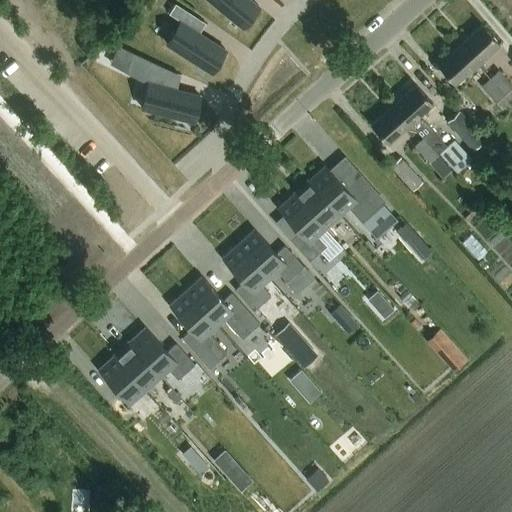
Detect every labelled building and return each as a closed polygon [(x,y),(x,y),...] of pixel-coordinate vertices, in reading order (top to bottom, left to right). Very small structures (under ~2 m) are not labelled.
[(205,0),(241,29),(258,8),(248,0),(205,0)] [(180,25),(166,48),(210,74),(224,51),(197,35),(205,24),(174,4),(168,14),(181,23),(180,25)] [(480,28),(460,47),(476,65),(497,46),(480,28)] [(476,65),(460,47),(439,66),(456,84),(476,65)] [(142,107),(141,109),(146,111),(189,125),(199,96),(169,87),(173,74),(150,62),(145,79),(150,80),(150,81),(142,107)] [(511,86),(498,71),(490,79),(511,103),(511,102),(511,86)] [(490,80),(482,88),(496,104),(505,96),(490,80)] [(394,106),(415,130),(421,125),(416,119),(432,105),(415,87),(394,106)] [(415,130),(394,106),(372,125),(388,143),(404,129),(409,135),(415,130)] [(446,123),(472,152),(484,141),(459,112),(446,123)] [(431,131),(423,139),(454,171),(455,170),(457,172),(463,167),(461,164),(467,158),(452,142),(446,148),(431,131)] [(454,171),(423,139),(415,147),(445,180),(454,171)] [(484,160),(493,152),(485,142),(475,151),(484,160)] [(401,159),(390,168),(412,193),(423,183),(401,159)] [(325,166),(309,181),(341,216),(348,209),(361,224),(375,240),(397,220),(382,204),(359,179),(346,190),(325,166)] [(309,181),(293,194),(326,230),(341,216),(309,181)] [(293,194),(277,209),(299,233),(290,241),(309,262),(326,247),(317,237),(326,230),(293,194)] [(238,244),(270,280),(277,273),(285,282),(302,267),(284,246),(275,254),(254,230),(238,244)] [(403,240),(421,260),(431,251),(413,231),(403,240)] [(270,280),(238,244),(222,259),(243,283),(234,291),(252,312),(269,296),(261,287),(270,280)] [(201,277),(185,292),(217,328),(224,321),(241,340),(258,324),(231,294),(222,301),(201,277)] [(406,291),(398,299),(403,304),(406,308),(415,300),(407,292),(406,291)] [(185,292),(169,306),(190,330),(181,338),(208,369),(226,354),(209,335),(217,328),(185,292)] [(373,307),(382,298),(378,293),(368,302),(373,307)] [(338,306),(329,314),(346,332),(355,324),(338,306)] [(289,352),(301,341),(287,326),(275,337),(289,352)] [(144,328),(128,342),(159,376),(167,369),(177,380),(194,365),(175,344),(166,352),(144,328)] [(440,330),(426,342),(448,368),(462,355),(440,330)] [(128,342),(113,356),(144,391),(159,376),(128,342)] [(113,356),(97,370),(128,405),(144,391),(113,356)] [(189,449),(183,455),(191,463),(197,458),(189,449)] [(239,466),(225,451),(213,462),(227,477),(239,466)] [(317,469),(305,480),(316,492),(328,481),(317,469)]
